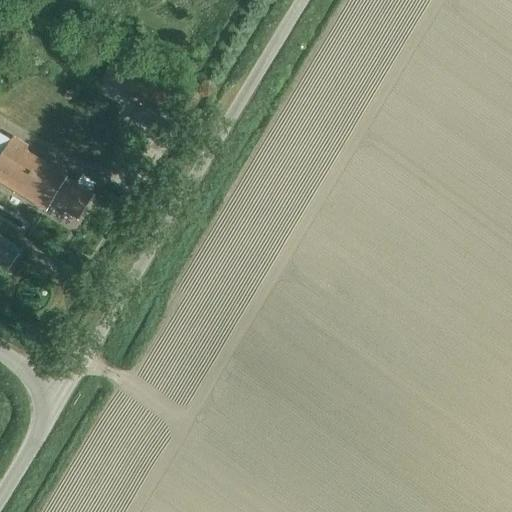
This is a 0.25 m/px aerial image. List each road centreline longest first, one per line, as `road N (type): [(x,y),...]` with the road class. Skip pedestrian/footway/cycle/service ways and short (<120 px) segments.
road 1 (unclassified): [(64,391),(301,0)]
road 2 (unclassified): [(0,497),(64,391)]
